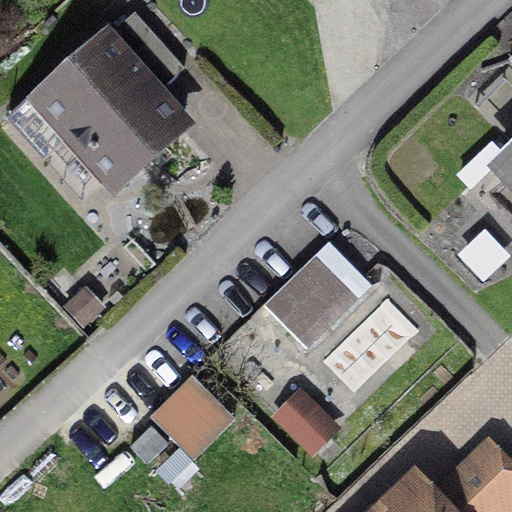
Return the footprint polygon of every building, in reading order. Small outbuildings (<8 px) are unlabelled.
[(185,150),(106,55),(32,117),(111,211),(185,150)] [(511,150),(487,176),(511,201),(511,150)] [(369,289),(326,246),(263,308),(306,351),(369,289)] [(200,460),(239,420),(195,378),(156,418),(200,460)] [(345,427),(304,388),(276,417),(317,457),(345,427)] [(511,485),(481,453),(438,495),(454,511),(510,511),(511,511),(511,485)] [(437,511),(422,495),(403,511),(437,511)]
